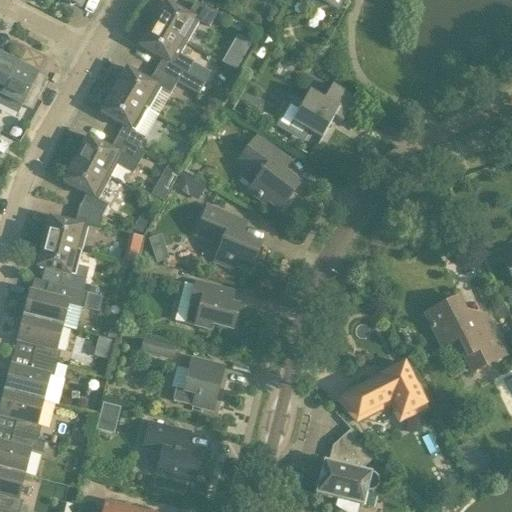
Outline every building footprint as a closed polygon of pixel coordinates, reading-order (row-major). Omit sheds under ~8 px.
[(61,0),(79,9),(82,0),(61,0)] [(329,8),(336,12),(342,0),(293,0),(314,12),(329,8)] [(198,23),(208,28),(215,17),(193,4),(187,16),(164,2),(151,25),(185,45),(198,23)] [(186,74),(192,63),(179,56),(185,45),(151,25),(138,47),(161,60),(154,71),(176,84),(197,96),(203,84),(186,74)] [(235,69),(250,41),(235,34),(221,62),(235,69)] [(270,42),(260,36),(249,54),(260,60),(270,42)] [(0,56),(0,99),(17,65),(0,56)] [(0,107),(16,116),(21,106),(31,112),(41,91),(31,86),(37,75),(17,65),(0,99),(0,107)] [(159,89),(169,95),(176,84),(154,71),(148,82),(125,69),(112,91),(147,111),(159,89)] [(343,123),(356,100),(333,87),(325,102),(311,94),(293,123),(323,140),(335,119),(343,123)] [(144,139),(134,134),(147,111),(112,91),(99,114),(122,127),(116,138),(137,150),(144,139)] [(116,166),(120,169),(129,166),(137,150),(116,138),(109,150),(86,137),(74,160),(109,179),(116,166)] [(261,178),(250,192),(266,204),(268,201),(281,211),(299,187),(277,169),(285,160),(258,139),(242,159),(253,168),(251,171),(261,178)] [(78,210),(101,219),(101,218),(107,207),(97,202),(109,179),(74,160),(61,183),(85,196),(78,209),(78,210)] [(166,168),(158,182),(169,188),(177,175),(166,168)] [(173,188),(197,202),(205,188),(181,174),(173,188)] [(261,246),(236,235),(241,223),(208,209),(198,232),(212,238),(211,242),(222,246),(215,262),(233,270),(235,266),(250,273),(261,246)] [(41,243),(80,253),(87,228),(98,231),(101,219),(78,210),(74,224),(48,218),(41,243)] [(134,231),(141,234),(148,222),(141,218),(134,231)] [(134,259),(139,236),(129,234),(124,257),(134,259)] [(155,265),(167,261),(159,238),(147,242),(155,265)] [(41,243),(35,268),(61,275),(58,287),(81,293),(88,270),(77,267),(80,253),(41,243)] [(157,276),(175,281),(177,272),(159,268),(157,276)] [(210,331),(211,327),(232,333),(239,307),(223,303),(226,291),(195,283),(185,324),(210,331)] [(29,292),(22,318),(61,328),(74,331),(80,309),(82,310),(86,294),(82,293),(81,293),(58,287),(50,285),(47,297),(29,292)] [(84,287),(82,293),(86,294),(93,296),(95,290),(84,287)] [(458,298),(427,314),(442,347),(460,338),(468,356),(466,357),(473,371),(505,356),(488,322),(474,330),(458,298)] [(59,353),(55,352),(61,328),(22,318),(16,343),(34,347),(31,360),(55,366),(56,365),(59,353)] [(119,332),(113,331),(108,333),(107,339),(116,342),(119,332)] [(139,354),(171,361),(174,346),(142,339),(139,354)] [(65,367),(56,365),(55,366),(31,360),(28,372),(10,367),(3,392),(42,402),(55,405),(65,367)] [(176,389),(172,402),(212,412),(221,380),(203,376),(206,364),(192,360),(184,391),(176,389)] [(338,403),(356,423),(367,418),(364,410),(394,395),(405,417),(425,407),(404,366),(381,378),(382,380),(356,394),(354,391),(349,394),(338,403)] [(12,434),(37,441),(40,428),(36,427),(42,402),(3,392),(0,404),(0,418),(15,422),(12,434)] [(96,431),(113,435),(120,409),(102,404),(96,431)] [(196,475),(202,452),(169,444),(172,430),(148,424),(142,449),(155,452),(159,457),(155,473),(191,482),(192,478),(196,475)] [(0,471),(23,477),(29,452),(41,455),(44,442),(37,441),(12,434),(9,446),(0,444),(0,471)] [(469,440),(456,447),(473,481),(493,471),(485,455),(478,458),(469,440)] [(373,475),(371,474),(363,472),(364,468),(375,458),(363,446),(352,456),(339,441),(332,447),(328,463),(323,462),(314,496),(336,501),(334,507),(341,511),(356,511),(358,507),(362,508),(367,492),(369,492),(370,492),(372,491),(373,491),(375,490),(376,489),(377,487),(377,486),(378,484),(378,483),(378,481),(377,480),(377,478),(376,477),(375,476),(373,475)] [(497,473),(511,465),(511,463),(508,455),(492,462),(497,473)] [(20,503),(16,502),(23,477),(0,471),(0,510),(6,511),(25,511),(26,509),(19,507),(20,503)] [(143,511),(104,502),(101,511),(143,511)]
